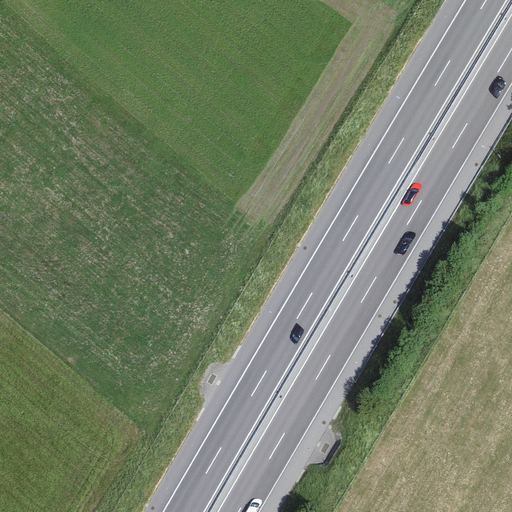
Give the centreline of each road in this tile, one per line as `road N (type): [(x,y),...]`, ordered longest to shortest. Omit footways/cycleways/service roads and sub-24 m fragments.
road 1 (motorway): [(486,0),(183,511)]
road 2 (motorway): [(238,511),(511,51)]
